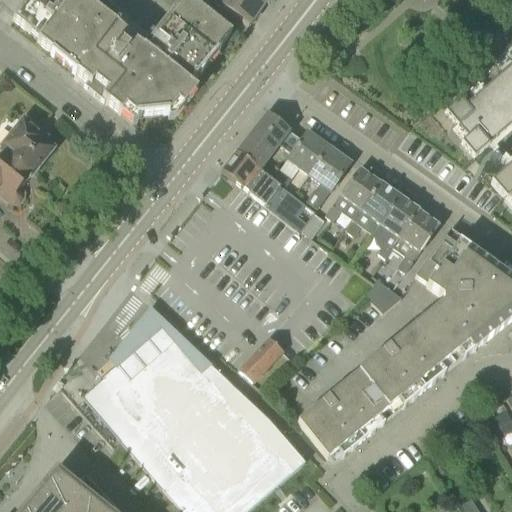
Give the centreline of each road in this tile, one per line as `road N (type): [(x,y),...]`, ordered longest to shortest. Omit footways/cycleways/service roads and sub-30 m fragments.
road 1 (secondary): [(0,396),(167,186)]
road 2 (secondary): [(167,186),(315,0)]
road 3 (residential): [(167,186),(0,47)]
